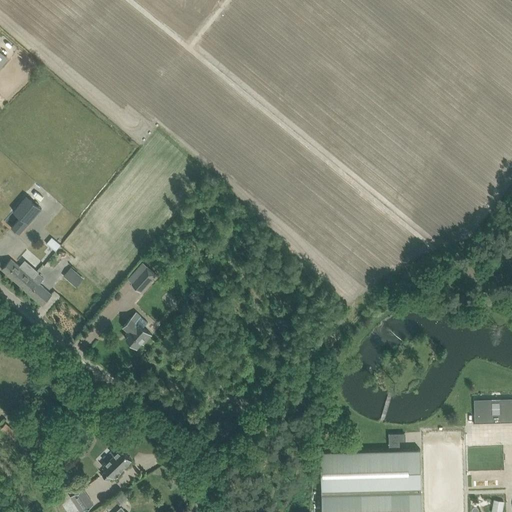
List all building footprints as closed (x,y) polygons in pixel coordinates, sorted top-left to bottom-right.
[(0,49),(0,68),(9,57),(0,49)] [(19,234),(42,208),(27,195),(14,210),(21,217),(12,227),(19,234)] [(0,241),(5,244),(12,235),(8,231),(0,241)] [(55,250),(61,244),(52,236),(46,242),(55,250)] [(32,277),(36,272),(30,267),(26,272),(11,258),(2,269),(24,288),(33,278),(32,277)] [(132,282),(131,283),(141,291),(156,273),(148,265),(132,283),(132,282)] [(33,278),(24,288),(43,305),(52,294),(40,283),(44,279),(36,272),(32,277),(33,278)] [(76,287),(81,282),(76,277),(71,282),(76,287)] [(136,311),(123,326),(128,331),(129,331),(130,332),(126,338),(137,348),(142,342),(144,343),(152,334),(144,326),(148,322),(141,316),(136,311)] [(475,422),(474,422),(474,423),(511,421),(511,398),(501,399),(501,418),(492,418),(491,399),(475,400),(475,422)] [(400,434),(389,435),(389,451),(400,451),(400,434)] [(102,474),(108,480),(112,476),(113,477),(114,476),(115,477),(121,472),(120,471),(132,459),(118,445),(111,452),(114,455),(103,466),(106,470),(102,474)] [(322,511),(422,511),(420,451),(321,453),(322,511)] [(83,487),(70,496),(81,511),(93,503),(83,487)] [(120,506),(129,498),(124,492),(115,500),(120,506)] [(495,500),(493,507),(502,508),(504,501),(495,500)]
